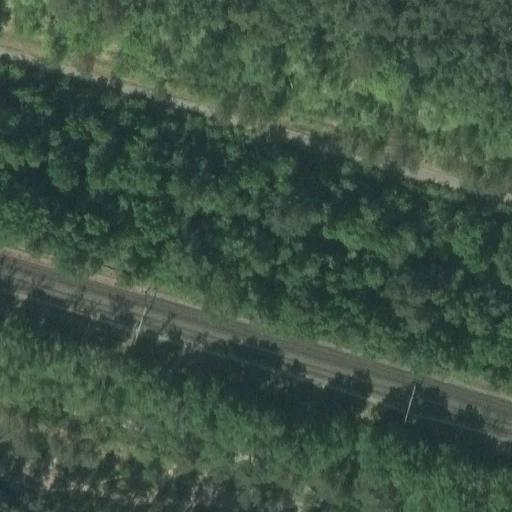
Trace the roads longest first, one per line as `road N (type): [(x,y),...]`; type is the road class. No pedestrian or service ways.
road 1 (track): [(511,276),(0,158)]
road 2 (track): [(331,509),(173,502),(92,488),(0,453)]
